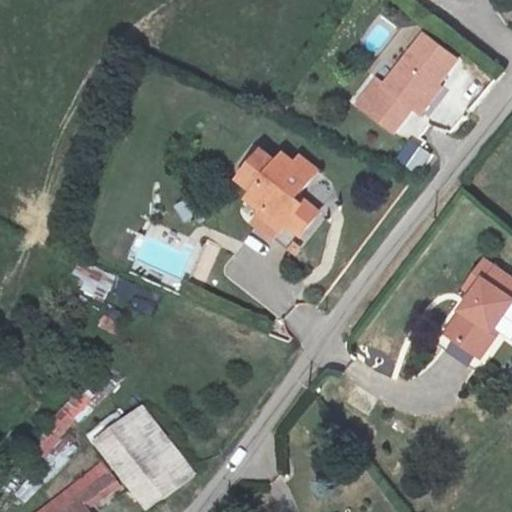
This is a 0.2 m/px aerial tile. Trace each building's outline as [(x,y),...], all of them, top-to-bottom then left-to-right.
[(403,131),(442,84),(411,60),(371,105),(365,102),(354,116),(343,129),(372,152),(384,139),(396,126),(403,131)] [(412,138),(398,159),(422,174),(436,153),(412,138)] [(249,170),(225,200),(240,213),(232,223),(261,247),(266,241),(276,250),(280,244),(292,254),(311,231),(286,212),(306,188),(291,177),(285,185),(272,174),(265,182),(249,170)] [(209,241),(193,276),(206,282),(222,247),(209,241)] [(128,252),(110,243),(97,270),(116,279),(128,252)] [(68,281),(104,300),(114,281),(79,262),(68,281)] [(511,299),(511,293),(479,268),(454,301),(463,309),(440,340),(475,366),(493,342),(485,336),(511,299)] [(112,304),(153,315),(159,294),(118,283),(112,304)] [(101,393),(85,380),(27,447),(43,461),(101,393)] [(124,511),(175,511),(191,500),(136,432),(91,469),(124,511)] [(33,511),(74,483),(62,467),(18,498),(25,508),(19,511),(33,511)] [(91,511),(113,511),(116,511),(107,500),(91,511)]
